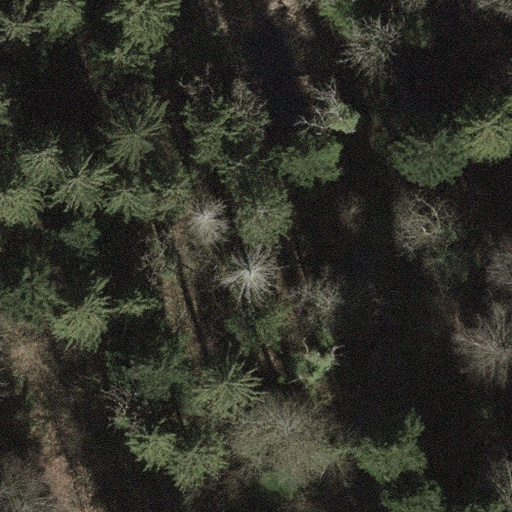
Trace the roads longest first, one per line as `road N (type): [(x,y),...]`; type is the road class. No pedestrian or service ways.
road 1 (track): [(511,227),(476,338),(477,511)]
road 2 (track): [(0,322),(61,511)]
